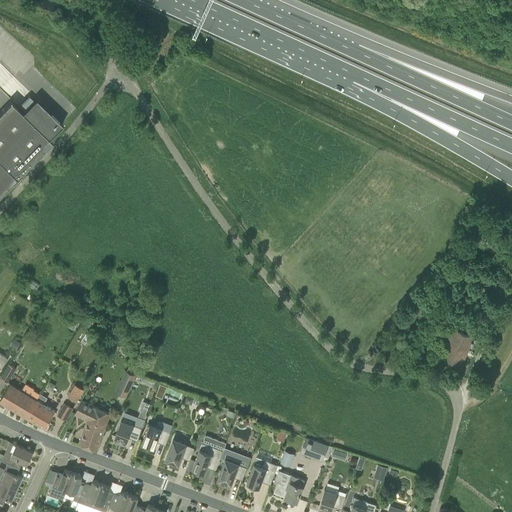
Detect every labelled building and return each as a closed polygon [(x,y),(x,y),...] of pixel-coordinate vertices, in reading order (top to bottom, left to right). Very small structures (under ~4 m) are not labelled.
[(0,194),(12,182),(13,182),(21,174),(21,173),(47,146),(52,141),(48,138),(62,124),(36,98),(22,113),(11,102),(0,113),(0,194)] [(438,363),(459,372),(471,343),(473,343),(474,341),(472,340),(474,336),(454,328),(438,363)] [(16,350),(21,343),(14,339),(10,346),(16,350)] [(9,364),(6,370),(13,374),(16,368),(9,364)] [(122,389),(120,394),(126,397),(136,375),(135,375),(127,371),(125,370),(121,381),(122,389)] [(10,384),(0,400),(0,401),(8,406),(10,408),(27,417),(36,400),(37,400),(40,394),(34,390),(30,396),(21,391),(10,384)] [(75,385),(68,396),(77,401),(83,390),(75,385)] [(36,400),(27,417),(45,428),(55,411),(43,404),(47,398),(40,394),(37,400),(36,400)] [(187,396),(184,402),(191,405),(193,399),(187,396)] [(81,401),(75,414),(87,420),(79,444),(97,452),(108,413),(87,404),(81,401)] [(64,404),(58,415),(66,420),(73,409),(64,404)] [(228,410),(226,416),(234,419),(236,413),(228,410)] [(121,420),(114,440),(115,440),(125,444),(126,444),(129,437),(137,441),(145,420),(147,414),(146,414),(140,412),(138,417),(139,418),(136,425),(121,420)] [(157,442),(166,445),(170,432),(172,425),(159,420),(157,421),(156,426),(149,424),(142,444),(154,448),(157,442)] [(284,441),(287,434),(279,431),(276,439),(284,441)] [(306,437),(300,453),(322,461),(324,457),(328,445),(306,437)] [(174,439),(166,459),(170,461),(174,463),(175,462),(178,464),(181,457),(190,461),(195,448),(186,445),(186,444),(174,439)] [(207,467),(216,470),(223,451),(202,443),(192,469),(194,470),(194,472),(202,475),(203,473),(205,474),(207,467)] [(23,462),(28,464),(33,452),(16,444),(10,457),(4,454),(4,455),(2,459),(2,460),(8,463),(8,462),(20,467),(23,462)] [(334,449),(332,456),(345,460),(347,453),(334,449)] [(285,451),(280,464),(284,465),(288,452),(285,451)] [(226,459),(218,479),(222,481),(227,482),(231,484),(233,477),(242,480),(247,468),(238,464),(226,459)] [(262,481),(270,485),(278,465),(265,460),(261,466),(254,464),(247,483),(259,488),(262,481)] [(17,488),(22,477),(17,474),(20,467),(8,462),(8,463),(5,469),(7,470),(2,482),(17,488)] [(375,473),(385,476),(387,468),(377,465),(375,473)] [(67,490),(74,473),(65,469),(63,473),(58,471),(54,482),(49,493),(63,499),(64,496),(66,490),(67,490)] [(389,472),(388,476),(396,478),(397,475),(398,472),(390,469),(389,472)] [(278,470),(274,482),(277,484),(274,492),(284,496),(284,497),(297,502),(303,486),(302,486),(304,480),(278,470)] [(66,490),(64,496),(74,499),(79,501),(86,482),(81,480),(82,476),(74,473),(67,490),(66,490)] [(0,502),(4,504),(6,498),(11,500),(17,488),(2,482),(0,480),(0,502)] [(76,508),(76,509),(84,511),(90,511),(102,483),(93,480),(91,484),(86,482),(79,501),(76,508)] [(102,483),(90,511),(106,511),(109,505),(114,493),(109,491),(110,486),(102,483)] [(322,498),(318,509),(319,509),(319,510),(326,511),(330,511),(333,506),(336,507),(342,509),(346,496),(340,494),(337,493),(339,486),(328,483),(326,489),(325,489),(322,498)] [(109,505),(114,507),(114,508),(123,511),(130,494),(121,491),(119,495),(114,493),(109,505)] [(123,511),(138,511),(141,507),(135,505),(138,497),(130,494),(123,511)] [(353,504),(350,511),(374,511),(377,504),(364,500),(364,501),(353,497),(353,504)]
